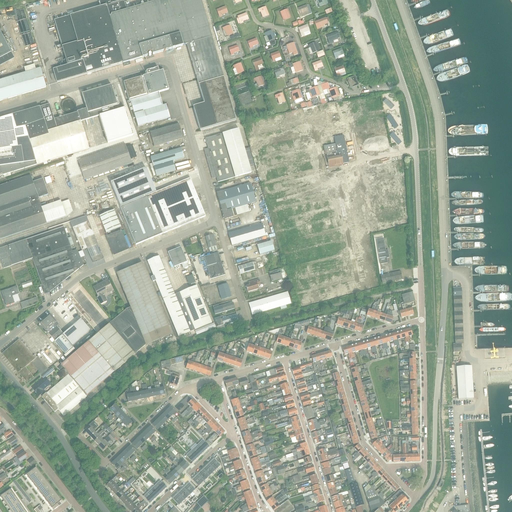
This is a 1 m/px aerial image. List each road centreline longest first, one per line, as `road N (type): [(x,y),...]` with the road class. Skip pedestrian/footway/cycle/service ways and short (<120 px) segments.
road 1 (unclassified): [(216,220),(168,65),(159,61),(0,109)]
road 2 (unclassified): [(443,276),(437,124),(398,0)]
road 3 (unclassified): [(0,343),(77,278),(216,220)]
road 4 (residential): [(404,84),(354,93),(310,74),(295,32),(257,22),(246,0)]
road 5 (secondary): [(105,511),(60,437),(0,363)]
road 6 (residential): [(331,511),(283,359)]
road 7 (residential): [(421,320),(416,167)]
road 8 (unclassified): [(461,491),(456,410),(479,408),(477,361)]
road 9 (residential): [(417,497),(432,471),(439,352)]
road 10 (residential): [(335,273),(309,180),(357,167)]
road 11 (residential): [(423,466),(421,320)]
road 12 (residential): [(384,466),(363,443),(333,344)]
